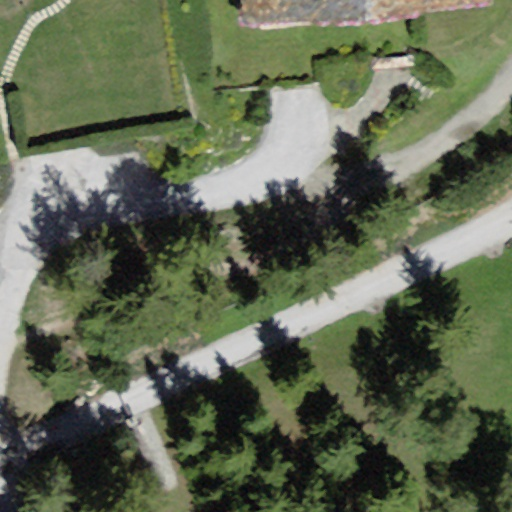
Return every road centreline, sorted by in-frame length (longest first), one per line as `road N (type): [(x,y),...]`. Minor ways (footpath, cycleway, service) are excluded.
road 1 (residential): [(0,475),(492,240),(511,223)]
road 2 (unknown): [(37,246),(30,196),(48,106),(88,56),(102,0)]
